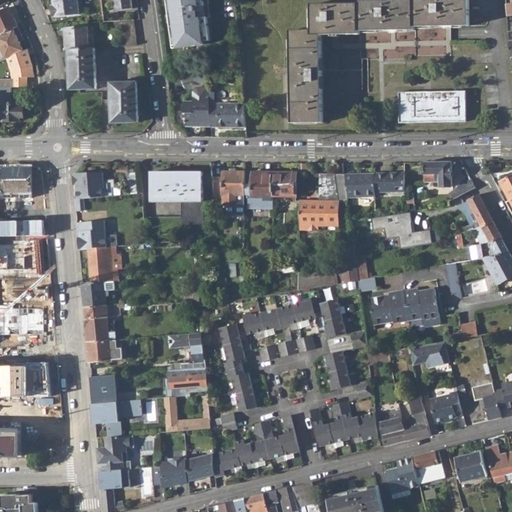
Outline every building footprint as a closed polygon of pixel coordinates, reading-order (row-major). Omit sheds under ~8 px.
[(54,0),(55,5),(57,17),(57,18),(81,14),(78,0),(54,0)] [(114,0),(115,1),(117,0),(119,11),(133,9),(131,0),(114,0)] [(167,0),(174,48),(206,44),(205,41),(211,41),(208,17),(211,17),(209,0),(167,0)] [(291,31),(293,123),(323,123),(323,112),(363,111),(362,60),(451,58),(449,27),(470,26),(469,0),(414,0),(414,1),(361,1),(361,5),(313,7),(313,30),(291,31)] [(0,34),(13,29),(18,27),(10,7),(0,11),(0,34)] [(121,21),(124,47),(138,46),(134,20),(121,21)] [(70,51),(90,49),(89,48),(91,48),(90,38),(89,38),(88,28),(64,30),(65,31),(67,31),(68,49),(66,49),(66,51),(70,51)] [(13,29),(0,35),(0,50),(4,59),(24,50),(13,29)] [(90,49),(70,51),(71,91),(96,89),(95,49),(90,49)] [(27,50),(6,60),(11,71),(12,79),(22,78),(35,76),(33,65),(27,50)] [(207,72),(193,73),(193,80),(198,80),(198,82),(208,82),(207,72)] [(112,83),(113,122),(139,122),(137,82),(112,83)] [(0,117),(4,118),(4,121),(21,121),(20,105),(12,105),(13,88),(0,87),(0,117)] [(185,127),(212,128),(210,103),(209,98),(208,87),(196,87),(193,91),(192,101),(183,101),(182,113),(185,113),(185,118),(183,118),(183,123),(185,123),(185,127)] [(399,92),(399,123),(466,122),(465,91),(399,92)] [(245,104),(210,103),(212,128),(247,128),(245,104)] [(440,182),(440,187),(453,186),(453,162),(425,162),(426,183),(440,182)] [(5,193),(5,199),(13,199),(14,192),(22,193),(22,199),(32,198),(33,192),(34,192),(33,169),(5,168),(4,192),(5,193)] [(77,184),(78,199),(84,198),(104,196),(104,190),(105,189),(104,170),(76,172),(74,175),(75,185),(77,184)] [(137,172),(129,173),(131,192),(139,192),(137,172)] [(246,185),(246,176),(246,173),(213,172),(215,199),(224,199),(224,194),(226,194),(226,218),(245,219),(245,195),(246,185)] [(153,201),(182,202),(205,202),(205,173),(152,173),(153,201)] [(246,185),(245,195),(246,196),(248,196),(248,203),(254,210),(274,210),(274,196),(275,173),(254,173),(254,176),(249,176),(249,185),(246,185)] [(275,173),(274,196),(297,196),(298,173),(275,173)] [(347,178),(349,198),(376,197),(376,192),(375,173),(346,174),(347,178)] [(375,173),(376,192),(406,192),(405,173),(375,173)] [(302,201),(301,231),(321,230),(321,226),(340,226),(340,200),(350,201),(349,198),(347,178),(346,174),(324,174),(324,194),(325,194),(325,201),(302,201)] [(511,174),(499,181),(510,201),(511,199),(511,174)] [(458,187),(460,191),(462,195),(476,188),(472,180),(458,187)] [(462,195),(457,198),(459,203),(462,201),(463,205),(470,201),(480,221),(465,227),(467,232),(477,229),(484,228),(494,222),(476,188),(462,195)] [(457,198),(462,195),(460,191),(452,195),(455,199),(457,198)] [(86,210),(84,198),(78,199),(76,199),(77,210),(86,210)] [(441,201),(442,208),(451,207),(451,200),(441,201)] [(205,229),(205,202),(182,202),(182,231),(205,229)] [(409,213),(373,219),(374,228),(385,227),(387,238),(400,236),(402,248),(431,243),(429,231),(413,234),(409,213)] [(79,230),(81,249),(90,248),(89,248),(109,247),(108,237),(106,217),(78,219),(78,227),(81,227),(81,230),(79,230)] [(352,222),(353,229),(369,226),(368,219),(352,222)] [(477,229),(482,245),(493,244),(503,239),(494,222),(484,228),(477,229)] [(458,234),(460,249),(466,247),(463,233),(458,234)] [(108,237),(109,247),(111,247),(118,246),(119,246),(118,236),(108,237)] [(38,313),(41,239),(0,237),(0,384),(12,385),(15,313),(38,313)] [(479,246),(481,259),(486,258),(511,254),(503,239),(493,244),(482,245),(479,246)] [(299,274),(299,290),(360,280),(357,256),(355,245),(333,249),(337,268),(299,274)] [(90,248),(92,278),(93,278),(93,283),(99,283),(116,282),(121,281),(120,270),(114,270),(114,256),(119,255),(118,246),(111,247),(109,247),(90,248)] [(486,258),(500,285),(511,278),(511,255),(511,254),(486,258)] [(357,256),(360,280),(368,278),(365,255),(357,256)] [(452,290),(462,299),(464,298),(457,263),(447,265),(452,290)] [(273,267),(273,275),(294,271),(294,264),(273,267)] [(261,269),(262,277),(273,275),(273,267),(261,269)] [(203,298),(201,276),(193,277),(194,289),(195,299),(201,298),(203,298)] [(368,278),(360,280),(362,293),(378,290),(376,277),(368,278)] [(116,290),(116,282),(99,283),(93,283),(92,283),(84,284),(86,308),(102,306),(107,306),(106,291),(116,290)] [(410,319),(423,317),(424,320),(425,319),(440,317),(436,288),(419,291),(418,288),(406,290),(410,319)] [(184,290),(185,299),(194,299),(195,299),(194,289),(184,290)] [(372,297),(374,323),(394,320),(395,321),(410,319),(406,290),(406,289),(389,291),(390,294),(372,297)] [(245,313),(247,320),(249,327),(249,332),(259,329),(267,327),(273,326),(276,325),(284,323),(290,322),(293,321),(300,320),(308,318),(317,316),(316,312),(314,304),(313,297),(305,298),(305,301),(254,314),(253,311),(245,313)] [(340,297),(319,303),(321,310),(324,310),(329,328),(326,329),(328,336),(348,332),(340,297)] [(202,310),(201,298),(195,299),(194,299),(194,311),(202,310)] [(108,317),(109,317),(108,309),(114,309),(118,309),(119,305),(107,306),(102,306),(86,308),(87,319),(108,317)] [(114,341),(117,340),(117,333),(111,334),(109,324),(116,323),(116,317),(114,317),(109,317),(108,317),(87,319),(89,342),(114,341)] [(441,321),(440,317),(425,319),(424,320),(424,324),(427,326),(439,324),(441,321)] [(188,322),(188,332),(198,331),(197,321),(188,322)] [(239,331),(244,329),(242,321),(221,326),(230,362),(225,363),(229,378),(233,377),(242,411),(262,406),(260,398),(256,399),(249,373),(245,374),(242,358),(246,357),(239,331)] [(462,326),(464,339),(481,336),(477,323),(462,326)] [(351,332),(355,347),(368,344),(366,328),(351,332)] [(190,364),(182,365),(183,371),(207,369),(204,334),(170,336),(171,348),(193,347),(193,354),(188,354),(190,364)] [(298,338),(301,351),(317,348),(313,334),(298,338)] [(280,342),(283,356),(298,352),(294,339),(280,342)] [(89,342),(90,362),(123,359),(122,340),(117,340),(114,341),(89,342)] [(411,354),(414,366),(422,364),(421,358),(426,357),(427,363),(428,369),(451,363),(446,342),(410,348),(411,354)] [(276,344),(269,345),(272,358),(279,357),(276,344)] [(265,360),(272,358),(269,345),(262,347),(265,360)] [(330,380),(332,389),(352,384),(344,349),(324,354),(326,362),(329,362),(333,380),(330,380)] [(369,355),(369,361),(391,358),(390,352),(369,355)] [(165,398),(169,431),(176,431),(212,427),(210,398),(204,398),(206,418),(180,421),(179,400),(176,401),(175,397),(174,388),(209,385),(207,369),(183,371),(170,371),(170,378),(166,379),(165,381),(165,386),(168,387),(169,397),(165,398)] [(92,377),(93,387),(109,385),(108,376),(92,377)] [(358,383),(362,398),(374,395),(372,379),(358,383)] [(496,391),(500,410),(511,407),(511,381),(503,384),(504,388),(496,391)] [(488,410),(491,421),(502,418),(500,410),(496,391),(494,383),(472,388),(475,402),(480,401),(481,411),(488,410)] [(458,392),(462,406),(470,404),(466,390),(458,392)] [(458,392),(431,400),(437,423),(438,424),(452,421),(452,420),(458,418),(457,416),(464,415),(462,406),(458,392)] [(409,428),(407,429),(409,441),(432,435),(421,395),(410,398),(416,419),(417,426),(409,428)] [(109,437),(122,436),(120,416),(143,414),(142,399),(94,404),(96,420),(107,419),(107,423),(109,437)] [(322,446),(329,445),(336,443),(344,441),(356,438),(364,436),(365,441),(380,437),(377,413),(353,418),(349,400),(334,405),(338,422),(325,425),(321,408),(313,409),(322,446)] [(382,424),(384,435),(383,435),(386,446),(409,441),(407,429),(405,421),(402,419),(400,410),(390,413),(392,421),(382,424)] [(222,416),(225,431),(239,427),(236,413),(222,416)] [(266,460),(279,456),(287,454),(294,453),(302,451),(294,414),(285,416),(289,434),(275,437),(271,420),(256,423),(260,440),(247,444),(245,440),(238,441),(240,447),(222,452),(223,457),(215,459),(217,475),(217,477),(228,474),(226,470),(235,467),(244,465),(250,464),(258,462),(266,460)] [(407,422),(409,428),(417,426),(416,419),(407,422)] [(109,437),(107,437),(107,447),(98,448),(100,471),(123,469),(132,468),(132,460),(129,460),(128,448),(135,447),(134,435),(122,436),(109,437)] [(487,449),(496,484),(508,480),(506,474),(511,472),(511,452),(501,455),(498,446),(487,449)] [(413,458),(420,484),(446,478),(439,451),(413,458)] [(189,481),(217,475),(215,459),(215,453),(188,460),(189,481)] [(457,459),(463,483),(488,477),(481,453),(457,459)] [(164,487),(189,481),(188,460),(188,458),(171,459),(171,462),(162,463),(162,466),(164,487)] [(387,471),(393,494),(412,490),(411,488),(421,486),(420,484),(413,458),(398,462),(399,468),(387,471)] [(123,469),(100,471),(102,490),(125,487),(123,469)] [(293,487),(298,506),(319,501),(314,482),(293,487)] [(330,498),(333,511),(384,511),(378,486),(359,491),(359,489),(349,492),(349,493),(330,498)] [(280,491),(285,511),(299,511),(298,506),(293,487),(280,491)] [(102,490),(103,511),(116,511),(126,510),(124,502),(116,504),(114,489),(102,490)] [(278,511),(276,504),(280,503),(276,491),(265,494),(269,511),(278,511)] [(239,511),(269,511),(265,494),(236,501),(239,511)] [(37,511),(37,502),(32,502),(32,495),(19,496),(19,495),(5,495),(6,511),(37,511)] [(239,511),(236,501),(222,505),(223,511),(239,511)]
